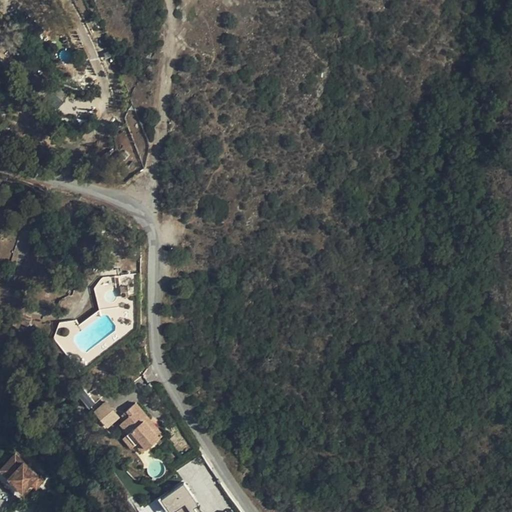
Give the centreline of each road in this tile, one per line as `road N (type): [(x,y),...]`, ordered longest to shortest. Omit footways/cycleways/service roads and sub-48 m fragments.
road 1 (residential): [(0,167),(115,195),(144,210),(156,242),(153,356),(248,511)]
road 2 (track): [(144,210),(166,105),(166,0)]
